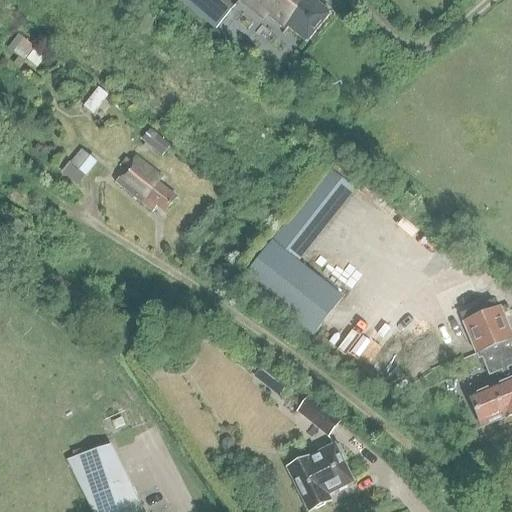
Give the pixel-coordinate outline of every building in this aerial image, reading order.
[(231,10),(219,0),(177,0),(214,30),(231,10)] [(240,0),(263,19),(265,16),(284,32),(287,29),(305,44),(329,15),(311,0),(240,0)] [(64,48),(106,81),(135,44),(93,11),(64,48)] [(178,27),(168,41),(193,59),(203,46),(178,27)] [(9,46),(37,68),(47,55),(20,33),(9,46)] [(183,94),(226,132),(246,109),(203,71),(183,94)] [(162,123),(180,102),(156,81),(138,101),(162,123)] [(83,107),(92,114),(107,96),(98,89),(83,107)] [(140,141),(160,157),(169,146),(149,130),(140,141)] [(77,185),(84,176),(86,177),(96,163),(79,150),(61,173),(77,185)] [(164,214),(175,199),(157,185),(161,179),(135,158),(114,184),(152,214),(156,208),(164,214)] [(311,337),(340,300),(271,244),(241,281),(311,337)] [(511,366),(511,339),(499,309),(463,324),(478,360),(481,359),(489,377),(501,372),(505,382),(468,397),(481,428),(504,418),(505,419),(511,416),(511,378),(511,379),(506,369),(511,366)] [(278,398),(291,382),(266,362),(253,378),(278,398)] [(340,424),(308,398),(296,414),(327,439),(340,424)] [(222,442),(221,449),(224,452),(228,453),(232,450),(233,443),(230,439),(226,439),(222,442)] [(74,458),(66,461),(91,511),(143,511),(112,449),(110,446),(85,454),(74,458)] [(352,483),(342,463),(345,461),(339,447),(335,449),(334,447),(287,470),(308,511),(329,502),(326,496),(352,483)]
